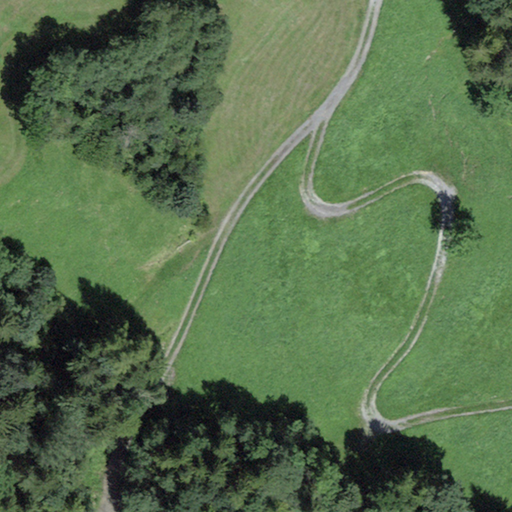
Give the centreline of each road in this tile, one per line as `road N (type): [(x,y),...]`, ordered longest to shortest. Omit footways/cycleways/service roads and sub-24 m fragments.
road 1 (track): [(376,0),(348,83),(320,117),(307,191),(319,213),(338,213),(428,175),(445,187),(452,215),(420,324),(368,395),(377,421),(393,424),(511,403)]
road 2 (track): [(320,117),(235,217),(175,349),(122,439),(104,511)]
